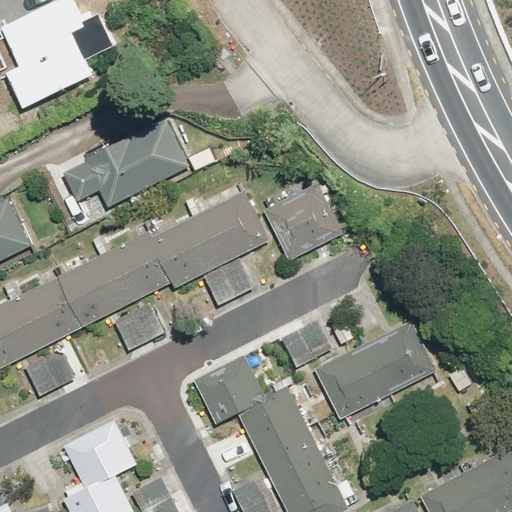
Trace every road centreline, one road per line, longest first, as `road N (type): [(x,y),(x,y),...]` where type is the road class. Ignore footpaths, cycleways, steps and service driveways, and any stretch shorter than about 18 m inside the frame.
road 1 (unknown): [(0,167),(285,59)]
road 2 (residential): [(143,375),(370,262)]
road 3 (primary): [(511,170),(432,0)]
road 4 (residential): [(0,446),(143,375)]
road 5 (residential): [(143,375),(214,511)]
